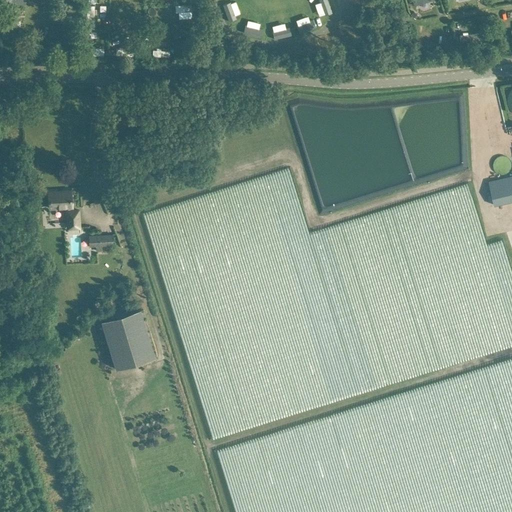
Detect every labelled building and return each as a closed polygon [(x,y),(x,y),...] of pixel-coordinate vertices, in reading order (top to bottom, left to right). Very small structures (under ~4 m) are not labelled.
[(92,11),(101,11),(102,1),(93,0),(92,11)] [(230,12),(243,7),(240,0),(238,0),(227,4),(230,12)] [(304,33),(312,32),(309,16),(302,18),(304,33)] [(247,18),(233,27),(238,34),(251,25),(247,18)] [(270,35),(278,35),(278,20),(269,20),(270,35)] [(511,200),(511,175),(489,181),(495,204),(511,200)] [(47,190),(48,209),(65,208),(66,228),(81,228),(80,208),(71,209),(71,208),(74,208),(73,189),(47,190)] [(113,234),(89,235),(89,247),(96,247),(96,251),(103,251),(102,246),(113,245),(113,234)] [(141,308),(101,320),(116,368),(155,356),(141,308)]
